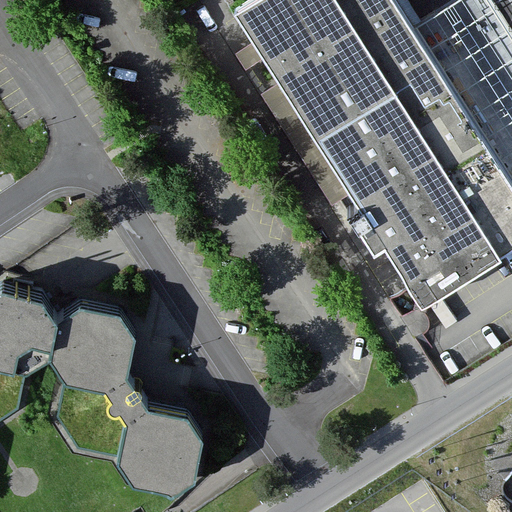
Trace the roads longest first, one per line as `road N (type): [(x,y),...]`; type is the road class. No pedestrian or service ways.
road 1 (residential): [(112,0),(342,354),(340,373),(279,420)]
road 2 (residential): [(86,150),(279,420)]
road 3 (residential): [(322,501),(511,375)]
road 4 (residential): [(5,0),(3,34),(86,150)]
